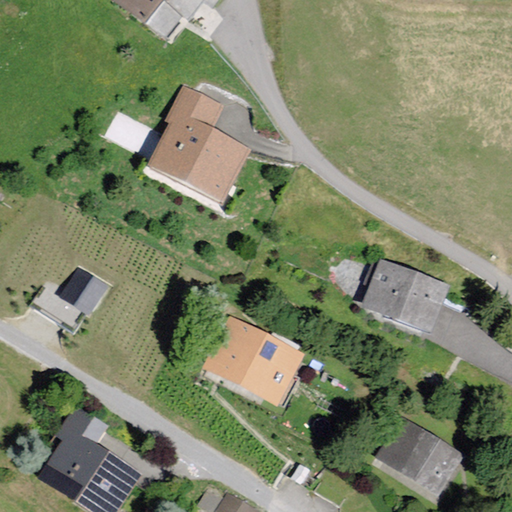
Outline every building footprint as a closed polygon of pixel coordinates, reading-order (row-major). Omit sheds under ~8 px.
[(196,0),(109,0),(107,2),(153,46),(196,0)] [(222,98),(177,80),(140,170),(217,201),(241,140),(210,128),(222,98)] [(459,284),(369,263),(357,317),(447,338),(459,284)] [(77,264),(59,298),(93,316),(111,282),(77,264)] [(306,354),(214,307),(188,358),(280,404),(306,354)] [(462,450),(396,413),(367,465),(433,501),(462,450)] [(119,511),(147,460),(66,419),(35,479),(98,511),(119,511)] [(511,511),(511,497),(502,511),(511,511)]
